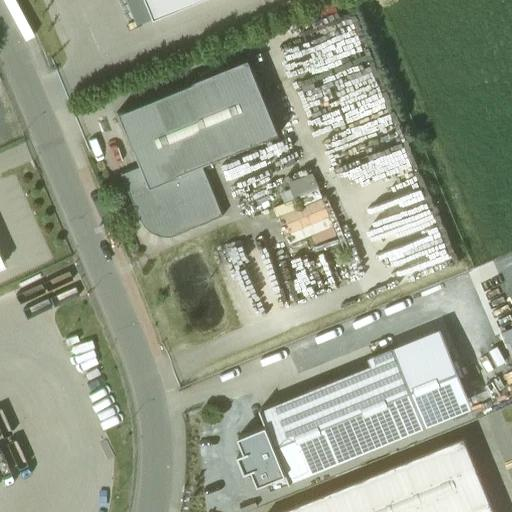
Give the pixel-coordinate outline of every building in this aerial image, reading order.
[(143,0),(151,19),(197,0),(143,0)] [(249,59),(115,114),(137,167),(119,174),(136,215),(138,219),(142,226),(149,232),(158,236),(167,237),(176,235),(179,233),(223,216),(202,165),(279,133),(249,59)] [(293,173),(290,158),(249,169),(253,184),(293,173)] [(323,197),(303,205),(300,196),(281,204),(296,240),(321,230),(320,228),(334,222),(323,197)] [(373,370),(263,413),(261,408),(260,409),(267,425),(239,436),(245,452),(238,454),(246,472),(252,470),(258,485),(287,474),(290,483),(291,482),(288,476),(423,421),(393,348),(368,358),(373,370)] [(494,511),(464,438),(282,511),(494,511)]
